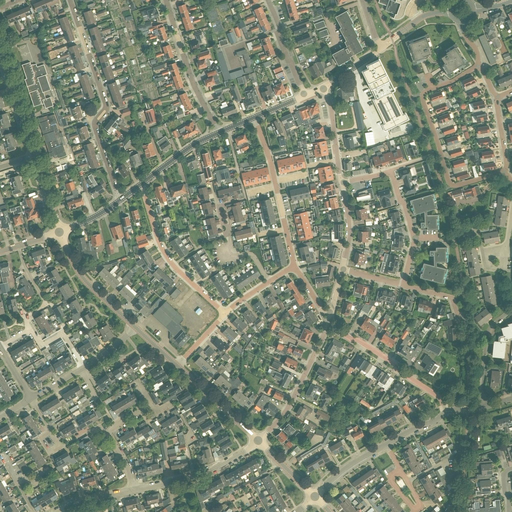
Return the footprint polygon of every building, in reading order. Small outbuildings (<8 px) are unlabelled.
[(43,9),(48,7),(45,0),(44,0),(40,2),(43,9)] [(56,6),(55,7),(51,0),(45,0),(48,7),(51,6),(54,12),(55,12),(55,11),(57,11),(56,10),(58,9),(57,6),(56,6)] [(258,0),(248,0),(247,1),(249,0),(251,3),(244,6),(246,9),(250,7),(250,6),(259,2),(258,0)] [(379,0),(378,3),(387,6),(385,11),(394,14),(392,18),(392,17),(392,18),(393,18),(394,19),(395,19),(396,19),(397,19),(398,19),(399,19),(400,19),(400,18),(401,18),(402,18),(402,17),(403,17),(403,16),(404,15),(404,14),(404,13),(405,12),(405,10),(406,8),(407,6),(408,4),(409,2),(411,0),(410,0),(379,0)] [(42,13),(44,12),(43,9),(40,2),(34,4),(37,12),(41,10),(42,13)] [(181,12),(187,10),(185,4),(179,6),(181,12)] [(24,9),(27,16),(32,13),(29,6),(24,9)] [(254,17),(264,12),(261,7),(254,10),(255,11),(252,12),(253,15),(254,17)] [(158,11),(157,8),(147,11),(147,12),(146,10),(141,12),(143,17),(148,15),(149,15),(150,19),(159,16),(159,15),(160,14),(159,13),(158,12),(158,11)] [(28,18),(27,16),(24,9),(18,11),(21,18),(25,17),(26,20),(29,27),(31,26),(28,18)] [(100,14),(100,12),(96,13),(95,12),(92,13),(91,10),(84,13),(86,19),(93,16),(96,15),(100,14)] [(183,18),(189,16),(187,10),(181,12),(183,18)] [(18,20),(21,18),(18,11),(13,14),(16,21),(17,23),(20,31),(22,30),(19,23),(18,20)] [(338,66),(351,59),(350,57),(363,50),(357,38),(358,37),(352,24),(353,23),(347,11),(335,17),(341,28),(339,29),(346,41),(344,42),(347,46),(332,54),(338,66)] [(259,21),(266,18),(264,12),(254,17),(253,15),(250,16),(251,18),(250,18),(251,20),(250,20),(251,21),(258,18),(259,21)] [(497,14),(502,24),(503,23),(507,30),(511,27),(511,24),(509,20),(507,21),(505,18),(502,12),(497,14)] [(297,13),(290,15),(291,21),(299,19),(297,13)] [(10,23),(16,21),(13,14),(7,16),(10,23)] [(499,25),(502,24),(497,14),(490,17),(493,24),(496,22),(498,25),(499,25)] [(49,18),(47,15),(45,15),(46,16),(44,17),(45,20),(43,21),(43,22),(40,23),(41,25),(48,22),(47,19),(49,18)] [(62,25),(69,22),(67,16),(60,19),(62,25)] [(93,16),(86,19),(88,25),(95,22),(93,16)] [(185,25),(191,23),(189,16),(183,18),(185,25)] [(259,28),(269,24),(266,18),(259,21),(260,24),(257,25),(258,26),(259,28)] [(309,22),(313,21),(312,18),(309,19),(308,19),(295,24),(296,27),(293,28),(295,34),(308,30),(306,24),(310,23),(309,22)] [(138,25),(139,30),(139,31),(149,28),(152,27),(151,21),(145,23),(138,25)] [(243,21),(237,24),(239,30),(246,26),(244,21),(243,21)] [(64,30),(71,28),(69,22),(62,25),(59,26),(58,24),(54,26),(54,27),(55,27),(56,29),(59,28),(62,27),(64,30)] [(491,33),(494,38),(497,37),(494,31),(495,31),(491,22),(490,23),(490,22),(488,23),(488,24),(487,25),(491,33)] [(187,31),(193,29),(191,23),(185,25),(187,31)] [(163,27),(162,24),(154,26),(152,27),(149,28),(150,32),(153,31),(154,33),(152,34),(153,36),(154,38),(157,37),(156,36),(159,35),(165,33),(163,27)] [(271,29),(269,24),(259,28),(259,29),(259,31),(263,30),(264,32),(271,29)] [(491,33),(487,25),(486,25),(485,24),(484,25),(484,26),(483,26),(487,34),(486,35),(489,41),(494,38),(491,33)] [(92,35),(99,33),(102,32),(102,33),(106,32),(105,30),(106,30),(105,28),(101,30),(101,29),(98,30),(97,27),(90,29),(92,35)] [(65,36),(73,34),(71,28),(64,30),(65,36)] [(203,38),(201,31),(194,33),(195,37),(196,37),(197,41),(190,43),(191,46),(191,47),(191,49),(192,49),(193,50),(200,48),(199,44),(202,43),(201,39),(203,38)] [(231,44),(236,42),(233,32),(227,34),(231,44)] [(94,41),(101,38),(99,33),(92,35),(94,41)] [(159,35),(161,41),(167,39),(165,33),(159,35)] [(431,46),(429,37),(430,37),(428,33),(425,35),(425,36),(409,41),(409,40),(405,42),(407,45),(414,64),(425,60),(423,56),(430,54),(428,47),(431,46)] [(73,34),(65,36),(63,37),(63,39),(66,38),(67,42),(75,39),(73,34)] [(311,40),(309,34),(297,38),(299,45),(302,43),(303,46),(313,43),(312,39),(311,40)] [(261,46),(271,43),(268,37),(261,40),(262,43),(259,44),(260,45),(261,46)] [(96,46),(103,44),(101,38),(94,41),(96,46)] [(257,48),(256,46),(253,47),(251,47),(251,45),(252,45),(251,42),(247,44),(249,51),(253,49),(253,51),(257,49),(256,48),(257,48)] [(265,51),(273,48),(271,43),(261,46),(263,45),(265,51)] [(103,44),(96,46),(98,52),(105,50),(103,44)] [(448,76),(468,64),(455,44),(446,50),(448,54),(441,58),(445,64),(442,66),(448,76)] [(68,54),(79,51),(77,45),(69,48),(71,51),(68,52),(68,53),(64,54),(64,56),(65,56),(66,57),(69,56),(68,54)] [(165,53),(171,51),(169,45),(163,47),(165,53)] [(273,48),(265,51),(268,57),(265,58),(264,55),(260,57),(261,60),(265,58),(266,60),(269,59),(269,56),(275,54),(273,48)] [(199,69),(207,67),(207,66),(211,65),(209,59),(211,58),(209,50),(197,54),(199,61),(197,62),(198,66),(197,66),(198,68),(199,69)] [(73,59),(81,57),(79,51),(68,54),(69,56),(69,57),(72,56),(73,59)] [(171,51),(165,53),(167,59),(173,57),(171,51)] [(505,62),(511,59),(509,52),(502,55),(505,62)] [(107,54),(99,57),(101,63),(111,59),(111,57),(108,58),(107,54)] [(112,61),(116,60),(116,58),(115,58),(114,56),(111,57),(111,59),(101,63),(103,68),(111,66),(109,62),(112,61)] [(75,65),(83,62),(81,57),(73,59),(75,63),(72,64),(73,66),(75,65)] [(314,64),(321,75),(336,67),(332,58),(327,61),(325,58),(314,64)] [(370,67),(363,71),(364,75),(366,74),(367,76),(365,77),(367,81),(368,80),(370,82),(368,83),(370,87),(371,86),(373,88),(371,89),(373,93),(374,93),(375,96),(376,98),(373,100),(375,104),(376,103),(377,107),(379,111),(381,114),(380,114),(382,118),(383,118),(385,121),(384,122),(385,124),(382,125),(385,131),(408,119),(406,114),(403,115),(402,113),(401,113),(399,110),(400,110),(398,105),(397,106),(396,103),(397,102),(395,98),(394,98),(392,95),(393,95),(392,92),(395,91),(393,87),(392,88),(390,84),(391,84),(389,80),(388,81),(387,78),(388,78),(386,74),(385,75),(384,72),(385,72),(384,68),(382,69),(381,66),(382,66),(379,59),(369,64),(370,67)] [(31,66),(30,62),(22,65),(27,79),(25,79),(27,86),(28,86),(30,92),(29,93),(34,107),(44,103),(46,108),(53,106),(50,97),(46,99),(44,92),(51,90),(46,75),(47,75),(44,65),(37,67),(36,64),(31,66)] [(83,62),(75,65),(77,71),(85,68),(83,62)] [(169,65),(171,71),(177,69),(175,63),(169,65)] [(314,79),(321,75),(314,64),(311,65),(312,66),(310,67),(311,70),(310,71),(314,79)] [(113,72),(112,71),(111,66),(103,68),(105,74),(113,72)] [(252,66),(247,67),(244,69),(245,74),(253,72),(251,67),(252,66)] [(275,68),(274,66),(272,66),(273,69),(277,79),(285,75),(281,66),(275,68)] [(179,75),(177,69),(171,71),(173,77),(179,75)] [(206,87),(215,84),(214,80),(218,79),(215,70),(207,73),(208,77),(210,76),(210,78),(204,80),(205,83),(205,84),(205,86),(206,86),(206,87)] [(113,72),(105,74),(107,80),(115,77),(113,74),(116,73),(116,72),(115,71),(112,71),(113,72)] [(232,72),(229,73),(225,81),(234,79),(232,72)] [(81,82),(89,80),(87,74),(79,76),(80,79),(77,80),(78,81),(70,84),(71,86),(79,83),(81,82)] [(175,83),(181,81),(179,75),(173,77),(174,80),(169,81),(170,83),(172,83),(172,84),(175,83)] [(244,84),(247,83),(246,80),(250,79),(248,75),(242,77),(244,84)] [(506,86),(511,83),(508,76),(503,78),(506,86)] [(63,108),(66,107),(55,77),(52,78),(63,108)] [(465,90),(478,84),(477,81),(475,82),(473,77),(463,81),(465,86),(464,87),(465,90)] [(500,88),(506,86),(503,78),(497,81),(500,88)] [(83,88),(91,85),(89,80),(81,82),(83,88)] [(181,81),(175,83),(177,89),(183,87),(181,81)] [(111,90),(118,88),(116,82),(109,85),(111,90)] [(283,87),(282,83),(276,85),(277,86),(273,87),(276,96),(280,94),(280,95),(286,93),(290,91),(287,85),(283,87)] [(478,84),(465,90),(466,93),(468,93),(470,98),(480,94),(478,88),(480,88),(478,84)] [(82,95),(93,91),(91,85),(83,88),(85,91),(82,92),(82,93),(82,95)] [(236,103),(240,102),(242,101),(235,85),(230,87),(236,103)] [(346,88),(344,85),(336,90),(337,91),(338,102),(349,101),(349,97),(355,96),(354,87),(346,88)] [(266,101),(272,98),(270,92),(272,91),(270,86),(264,88),(265,91),(262,93),(266,101)] [(113,96),(120,94),(118,88),(111,90),(113,96)] [(254,99),(258,98),(255,89),(252,90),(251,89),(248,90),(248,91),(245,92),(247,97),(249,96),(253,95),(254,99)] [(93,91),(82,95),(82,93),(78,94),(79,96),(78,96),(79,98),(83,96),(83,97),(86,96),(87,99),(95,97),(93,91)] [(225,99),(222,92),(213,95),(215,100),(220,98),(221,101),(225,99)] [(432,105),(446,100),(445,96),(443,97),(441,92),(431,95),(433,101),(431,101),(432,105)] [(182,101),(188,99),(186,93),(180,95),(182,101)] [(115,102),(125,98),(124,96),(121,97),(120,94),(113,96),(115,102)] [(258,98),(254,99),(253,95),(249,96),(254,107),(261,105),(258,98)] [(247,110),(254,107),(249,96),(247,97),(247,99),(243,100),(247,110)] [(125,98),(115,102),(117,108),(119,107),(120,110),(127,107),(126,104),(124,105),(123,101),(126,100),(125,98)] [(177,105),(176,102),(173,103),(175,108),(183,104),(184,107),(185,111),(192,108),(188,99),(182,101),(179,102),(180,103),(177,105)] [(446,100),(432,105),(433,108),(435,107),(437,113),(447,109),(445,104),(447,103),(446,100)] [(320,118),(318,112),(319,112),(318,108),(319,108),(317,103),(316,103),(316,102),(315,101),(302,107),(303,108),(296,111),(295,112),(295,114),(298,119),(300,125),(300,126),(302,125),(305,125),(316,123),(316,120),(320,118)] [(359,130),(365,129),(363,121),(359,101),(353,103),(359,130)] [(473,113),(487,110),(486,106),(485,107),(484,101),(473,103),(474,109),(472,109),(473,113)] [(228,108),(231,114),(232,114),(237,113),(237,111),(235,105),(233,102),(230,103),(231,107),(228,108)] [(231,114),(228,108),(227,104),(220,107),(222,111),(224,117),(231,114)] [(79,106),(74,107),(74,106),(68,108),(70,113),(71,115),(81,112),(79,106)] [(125,116),(131,114),(129,108),(123,110),(125,116)] [(149,125),(157,122),(153,109),(145,111),(149,125)] [(61,120),(60,116),(58,110),(55,111),(60,127),(63,126),(63,127),(64,127),(61,120)] [(178,119),(185,116),(183,110),(178,112),(179,114),(178,115),(179,116),(177,116),(178,119)] [(487,110),(473,113),(474,116),(475,116),(477,121),(487,119),(486,113),(488,113),(487,110)] [(0,119),(1,122),(9,120),(7,113),(4,114),(3,111),(0,111),(0,119)] [(67,116),(67,118),(71,117),(74,116),(76,120),(83,117),(81,112),(71,115),(70,113),(67,114),(67,116)] [(58,123),(55,114),(49,116),(48,115),(38,119),(39,121),(40,121),(41,123),(40,123),(42,131),(50,157),(54,156),(55,158),(59,157),(66,155),(63,146),(66,145),(63,137),(64,137),(62,132),(59,133),(56,124),(58,123)] [(126,125),(123,123),(124,121),(116,114),(112,119),(118,124),(120,125),(120,126),(121,125),(124,127),(126,125)] [(291,114),(284,117),(289,128),(290,128),(293,127),(293,126),(290,120),(293,119),(292,116),(291,114)] [(440,127),(454,122),(452,118),(451,119),(449,114),(439,117),(440,123),(439,123),(440,127)] [(290,128),(289,128),(284,117),(281,118),(283,124),(284,124),(286,130),(288,135),(291,134),(290,128)] [(114,128),(118,124),(112,119),(108,123),(114,128)] [(0,130),(1,133),(9,130),(8,127),(11,126),(9,120),(1,122),(3,128),(0,128),(0,130)] [(279,124),(277,120),(274,121),(273,121),(272,122),(271,122),(273,126),(272,127),(273,130),(274,130),(277,129),(279,134),(283,132),(281,127),(280,124),(279,124)] [(185,132),(188,137),(188,138),(199,132),(195,125),(193,122),(186,126),(188,130),(186,132),(186,131),(185,132)] [(454,122),(440,127),(441,130),(443,129),(445,135),(455,131),(453,126),(455,125),(454,122)] [(110,133),(114,128),(108,123),(104,128),(107,130),(105,132),(109,135),(110,133)] [(80,134),(88,132),(86,126),(84,126),(83,124),(74,126),(75,130),(78,129),(80,134)] [(313,134),(323,132),(322,126),(315,128),(312,129),(312,126),(311,124),(307,125),(308,131),(309,130),(310,131),(312,131),(312,132),(313,134)] [(186,132),(188,130),(186,126),(184,127),(179,130),(181,134),(184,139),(188,137),(185,132),(186,131),(186,132)] [(477,137),(491,135),(491,131),(489,132),(488,126),(477,128),(478,133),(477,134),(477,137)] [(7,141),(15,139),(13,132),(10,133),(9,130),(1,133),(2,136),(5,135),(7,141)] [(123,140),(125,137),(117,130),(114,133),(117,135),(116,137),(119,139),(120,138),(123,140)] [(78,135),(78,137),(78,138),(80,143),(85,141),(85,139),(90,137),(88,132),(80,134),(78,135)] [(323,132),(313,134),(313,136),(313,137),(311,137),(312,142),(315,141),(314,139),(317,138),(324,137),(323,132)] [(354,144),(352,137),(357,136),(356,132),(344,135),(347,149),(354,147),(359,146),(358,143),(354,144)] [(375,144),(373,132),(365,133),(367,145),(375,144)] [(246,150),(249,149),(247,143),(246,144),(245,142),(247,141),(244,134),(240,136),(246,150)] [(491,135),(477,137),(478,141),(479,140),(480,146),(491,144),(490,139),(492,138),(491,135)] [(242,152),(246,150),(240,136),(235,138),(238,145),(240,144),(241,146),(240,146),(242,152)] [(447,149),(461,145),(460,141),(458,142),(457,136),(446,140),(448,145),(446,145),(447,149)] [(125,150),(130,144),(132,142),(127,137),(123,143),(125,150)] [(168,149),(171,147),(168,142),(169,141),(166,138),(165,139),(164,137),(157,142),(160,147),(160,148),(162,151),(163,150),(164,151),(165,151),(166,152),(168,150),(168,149)] [(15,139),(7,141),(9,147),(6,148),(7,152),(15,149),(14,146),(17,145),(15,139)] [(312,143),(314,150),(327,148),(326,141),(314,143),(312,143)] [(392,148),(390,141),(386,142),(387,146),(389,147),(389,149),(390,152),(386,153),(389,164),(396,161),(392,148)] [(83,152),(93,149),(91,143),(84,145),(85,149),(82,150),(83,151),(83,152)] [(411,147),(410,143),(404,145),(405,149),(407,148),(407,149),(409,148),(412,156),(418,154),(415,146),(411,147)] [(147,157),(155,155),(151,144),(143,146),(147,157)] [(392,148),(396,161),(403,159),(401,153),(404,152),(402,145),(399,146),(400,149),(395,150),(394,147),(392,148)] [(461,145),(447,149),(448,152),(450,152),(452,157),(462,154),(460,148),(462,148),(461,145)] [(328,154),(327,148),(314,150),(315,157),(328,154)] [(88,157),(95,155),(93,149),(83,152),(83,151),(78,152),(79,154),(80,153),(80,155),(84,154),(87,153),(88,157)] [(223,164),(222,159),(222,158),(220,149),(212,151),(215,160),(217,166),(223,164)] [(127,153),(128,156),(128,158),(130,157),(134,167),(143,164),(138,153),(134,155),(132,151),(127,153)] [(389,164),(386,153),(381,155),(380,151),(378,152),(383,166),(389,164)] [(481,162),(496,160),(495,156),(493,156),(492,151),(482,153),(482,158),(481,159),(481,162)] [(208,153),(207,152),(205,153),(204,154),(202,155),(203,161),(201,161),(203,167),(205,179),(209,178),(206,166),(211,165),(208,153)] [(376,168),(383,166),(378,152),(376,153),(377,156),(372,158),(373,158),(370,159),(372,165),(375,164),(376,168)] [(295,156),(298,169),(305,168),(302,154),(295,156)] [(87,164),(97,160),(95,155),(88,157),(89,160),(86,161),(86,162),(82,163),(83,165),(84,165),(84,167),(87,165),(87,164)] [(295,156),(289,158),(292,171),(298,169),(295,156)] [(199,167),(196,162),(197,161),(195,157),(186,162),(188,166),(188,165),(191,170),(199,167)] [(286,172),(292,171),(289,158),(283,159),(286,172)] [(124,178),(130,173),(126,167),(129,164),(124,159),(121,161),(122,164),(120,166),(116,169),(120,175),(121,174),(124,178)] [(279,174),(286,172),(283,159),(276,161),(279,174)] [(454,172),(468,168),(467,164),(465,165),(463,159),(453,162),(454,168),(453,168),(454,172)] [(97,160),(87,164),(87,165),(88,166),(91,165),(92,168),(99,166),(97,160)] [(496,160),(481,162),(482,165),(484,165),(485,171),(495,169),(494,163),(496,163),(496,160)] [(317,168),(319,175),(332,173),(331,166),(319,168),(317,168)] [(469,167),(468,168),(454,172),(455,175),(456,174),(458,180),(468,177),(469,177),(470,177),(468,172),(470,172),(469,167)] [(215,172),(216,178),(217,181),(220,180),(221,180),(230,178),(229,174),(228,168),(219,171),(215,172)] [(268,169),(261,170),(264,183),(271,182),(268,169)] [(411,181),(410,176),(411,176),(409,169),(400,171),(402,179),(404,178),(405,182),(411,181)] [(261,170),(255,172),(258,185),(264,183),(261,170)] [(62,180),(67,178),(64,171),(59,173),(60,174),(55,175),(57,181),(62,179),(62,180)] [(255,172),(248,173),(251,186),(258,185),(255,172)] [(13,184),(22,181),(20,175),(16,177),(15,173),(7,175),(8,179),(12,178),(13,184)] [(199,185),(206,183),(204,173),(197,175),(199,185)] [(248,173),(241,175),(244,188),(251,186),(248,173)] [(332,173),(319,175),(320,182),(333,180),(332,173)] [(85,192),(88,191),(85,181),(83,177),(80,177),(82,182),(81,182),(85,192)] [(95,184),(95,183),(93,179),(92,179),(90,180),(91,181),(99,194),(105,191),(103,188),(106,186),(103,180),(99,182),(101,185),(99,186),(97,183),(95,184)] [(22,181),(13,184),(15,190),(12,191),(13,195),(14,195),(15,198),(23,195),(22,192),(20,189),(24,188),(22,181)] [(94,198),(99,194),(91,181),(88,182),(93,190),(90,192),(94,198)] [(411,181),(405,182),(407,187),(404,187),(406,195),(416,192),(414,184),(412,185),(411,181)] [(179,194),(180,196),(184,195),(184,197),(188,196),(187,192),(186,192),(184,184),(177,186),(179,194)] [(198,189),(199,194),(208,192),(207,190),(207,187),(206,184),(201,185),(202,188),(198,189)] [(321,187),(322,192),(335,189),(334,184),(327,185),(324,186),(321,187)] [(214,186),(216,194),(218,193),(220,199),(223,199),(225,198),(223,189),(219,190),(217,185),(214,186)] [(239,185),(233,187),(236,195),(236,196),(236,197),(236,199),(239,198),(238,196),(238,195),(241,194),(241,193),(243,193),(241,185),(239,185)] [(162,190),(161,186),(155,188),(155,191),(157,198),(159,197),(161,203),(167,201),(165,196),(163,190),(162,190)] [(180,196),(179,194),(177,186),(171,188),(173,195),(166,197),(169,206),(174,205),(173,201),(176,200),(176,197),(180,196)] [(480,191),(478,186),(479,186),(474,187),(474,188),(464,190),(464,189),(451,192),(448,193),(450,200),(453,199),(463,196),(463,195),(465,195),(466,198),(475,195),(475,192),(480,191)] [(308,187),(302,188),(304,198),(310,197),(308,187)] [(368,200),(374,199),(372,188),(359,192),(359,193),(358,193),(358,194),(358,195),(358,197),(357,197),(358,202),(368,200)] [(72,190),(74,196),(77,207),(85,204),(82,196),(78,198),(77,196),(78,195),(76,189),(72,190)] [(391,205),(389,198),(391,197),(389,189),(379,192),(381,200),(383,207),(391,205)] [(296,190),(290,191),(292,201),(298,200),(296,190)] [(208,192),(199,194),(201,200),(205,198),(205,201),(209,200),(208,198),(209,197),(209,194),(208,192)] [(435,204),(433,198),(435,198),(433,194),(410,200),(411,205),(412,204),(414,210),(413,210),(414,215),(424,212),(425,222),(421,222),(421,227),(427,227),(427,230),(438,229),(438,215),(427,215),(427,211),(437,208),(436,204),(435,204)] [(70,209),(77,207),(74,196),(70,197),(71,200),(67,201),(70,209)] [(508,205),(508,202),(508,198),(498,196),(497,203),(508,205)] [(27,205),(32,219),(40,216),(38,210),(34,211),(33,209),(36,208),(32,197),(25,199),(27,205),(28,205),(27,205)] [(325,205),(338,202),(337,197),(329,198),(330,201),(328,201),(324,202),(324,205),(323,205),(325,205)] [(270,199),(261,201),(262,208),(272,206),(270,199)] [(205,201),(202,202),(202,204),(203,209),(212,207),(211,205),(210,202),(209,202),(209,200),(205,201)] [(234,206),(231,207),(232,209),(233,212),(241,210),(240,205),(241,205),(240,202),(233,204),(234,206)] [(508,207),(508,205),(497,203),(496,210),(506,212),(507,207),(508,207)] [(24,206),(25,211),(26,214),(28,220),(32,219),(27,205),(28,205),(27,205),(24,206)] [(357,215),(367,213),(366,211),(370,210),(369,205),(358,206),(358,210),(356,210),(356,211),(356,212),(356,214),(357,215)] [(22,212),(20,206),(16,207),(15,207),(10,209),(11,212),(13,211),(15,217),(13,217),(16,226),(23,224),(20,215),(18,215),(18,214),(22,212)] [(203,210),(201,211),(202,214),(203,215),(204,215),(205,215),(205,217),(213,215),(212,213),(213,213),(212,210),(212,207),(203,209),(203,210)] [(333,216),(340,214),(339,209),(330,211),(330,212),(330,214),(326,215),(327,217),(333,216)] [(391,219),(400,216),(398,211),(396,212),(395,209),(389,210),(391,219)] [(2,222),(4,228),(4,229),(10,228),(10,226),(12,225),(11,222),(7,210),(5,211),(3,212),(5,217),(1,218),(2,222)] [(137,210),(136,210),(135,210),(135,211),(131,212),(133,220),(134,219),(135,223),(140,222),(139,218),(140,218),(137,210)] [(506,216),(506,212),(496,210),(495,217),(506,219),(506,216)] [(306,212),(294,215),(296,222),(308,219),(306,212)] [(367,213),(357,215),(357,216),(357,219),(358,219),(358,220),(365,219),(366,222),(371,221),(371,218),(370,218),(369,213),(367,214),(367,213)] [(213,215),(205,217),(206,219),(205,219),(206,220),(207,225),(215,223),(215,220),(214,217),(213,217),(213,215)] [(242,215),(234,217),(235,220),(236,225),(245,223),(244,220),(244,221),(242,215)] [(129,217),(128,217),(127,216),(125,217),(122,218),(124,227),(127,239),(130,239),(128,229),(131,229),(131,225),(129,217)] [(274,216),(265,218),(266,224),(275,222),(274,216)] [(400,216),(391,219),(387,220),(389,226),(393,225),(394,228),(401,226),(400,223),(402,222),(400,216)] [(506,221),(506,219),(495,217),(494,224),(504,226),(505,221),(506,221)] [(308,219),(296,222),(297,228),(309,225),(308,219)] [(248,228),(245,229),(247,237),(252,236),(252,235),(251,232),(256,231),(254,225),(254,223),(253,221),(249,222),(249,224),(247,224),(248,228)] [(118,240),(121,239),(121,238),(123,237),(119,225),(111,228),(115,240),(118,239),(118,240)] [(309,225),(297,228),(299,234),(311,232),(309,225)] [(241,226),(239,227),(239,229),(240,230),(242,239),(247,237),(245,229),(242,230),(241,226)] [(358,236),(368,237),(368,232),(372,232),(372,229),(369,229),(369,227),(366,227),(366,231),(359,231),(358,233),(358,235),(358,236)] [(394,241),(404,241),(404,235),(399,235),(399,232),(403,233),(403,232),(401,227),(394,229),(394,235),(395,235),(394,241)] [(209,235),(208,235),(209,239),(215,237),(214,234),(218,233),(217,231),(217,228),(208,230),(209,235)] [(312,239),(311,232),(299,234),(300,241),(312,239)] [(492,243),(495,243),(494,242),(499,241),(497,232),(490,233),(492,243)] [(490,243),(492,243),(490,233),(483,234),(485,244),(490,243)] [(90,247),(93,246),(102,244),(100,234),(91,236),(92,241),(89,241),(89,243),(90,247)] [(174,248),(188,238),(188,237),(185,239),(181,241),(179,238),(183,236),(182,234),(178,236),(178,237),(170,242),(174,248)] [(280,236),(271,238),(272,244),(281,242),(280,236)] [(368,240),(368,237),(358,236),(358,237),(358,238),(358,240),(358,242),(365,242),(365,245),(371,245),(371,240),(368,240)] [(86,243),(84,237),(77,239),(79,251),(81,250),(82,256),(92,254),(91,251),(89,243),(86,243)] [(177,253),(192,243),(191,242),(185,246),(183,243),(186,241),(187,242),(190,240),(188,238),(174,248),(177,253)] [(403,247),(404,241),(394,241),(394,244),(391,244),(391,250),(401,251),(402,247),(403,247)] [(303,243),(304,247),(299,248),(301,254),(309,252),(308,248),(311,248),(310,242),(303,243)] [(336,258),(338,248),(334,247),(334,243),(329,242),(327,247),(329,248),(328,251),(325,251),(324,255),(328,256),(336,258)] [(108,255),(114,253),(113,246),(112,243),(106,245),(108,255)] [(192,243),(177,253),(180,258),(189,252),(186,248),(190,246),(190,247),(193,245),(192,243)] [(467,255),(477,253),(477,251),(476,251),(475,246),(466,248),(467,255)] [(447,262),(447,247),(436,247),(436,250),(430,250),(430,255),(434,255),(434,266),(424,263),(423,267),(424,268),(422,273),(421,273),(420,277),(444,283),(445,279),(444,279),(445,273),(446,273),(447,269),(437,266),(437,262),(447,262)] [(43,266),(45,265),(47,264),(45,258),(50,256),(48,251),(45,252),(44,249),(38,251),(42,263),(43,266)] [(197,253),(189,259),(192,264),(200,259),(200,258),(198,254),(202,252),(201,250),(197,252),(197,253)] [(43,266),(42,263),(38,251),(32,253),(28,254),(30,259),(33,258),(35,262),(39,260),(41,267),(43,266)] [(136,262),(138,264),(151,256),(147,251),(143,253),(141,251),(135,254),(138,257),(140,256),(142,258),(139,261),(136,262)] [(309,252),(301,254),(302,260),(306,259),(307,263),(315,261),(314,258),(312,251),(309,252)] [(369,256),(370,253),(364,251),(363,254),(356,252),(355,258),(360,259),(367,261),(368,256),(369,256)] [(468,262),(478,260),(477,255),(478,255),(477,253),(467,255),(468,262)] [(200,259),(192,264),(196,269),(204,264),(203,263),(201,259),(205,257),(207,255),(206,254),(204,255),(200,258),(200,259)] [(398,266),(400,260),(399,260),(399,257),(390,255),(389,254),(386,263),(385,262),(385,263),(398,266)] [(151,256),(138,264),(139,266),(145,263),(147,266),(143,268),(145,271),(152,267),(150,264),(154,261),(151,256)] [(285,258),(276,260),(277,266),(286,264),(285,258)] [(367,261),(360,259),(355,258),(354,263),(360,264),(360,267),(366,269),(367,264),(364,263),(365,260),(367,261)] [(204,264),(196,269),(199,274),(207,269),(206,268),(204,265),(208,262),(210,261),(209,259),(207,260),(203,263),(204,264)] [(469,269),(480,267),(479,264),(479,265),(478,260),(468,262),(469,269)] [(116,265),(119,262),(118,261),(110,264),(102,266),(102,270),(99,274),(100,274),(99,275),(103,279),(104,278),(109,273),(107,270),(109,268),(111,268),(112,267),(112,266),(115,265),(116,265)] [(6,283),(5,277),(10,276),(8,271),(10,270),(8,263),(0,264),(0,265),(1,272),(3,283),(0,284),(1,291),(0,291),(0,294),(2,294),(10,293),(8,282),(6,283)] [(397,272),(398,266),(385,263),(383,272),(387,274),(388,273),(395,275),(396,271),(397,272)] [(43,273),(52,268),(51,265),(47,267),(41,271),(43,273)] [(109,283),(114,277),(112,275),(118,269),(118,267),(116,265),(109,273),(104,278),(109,283)] [(207,269),(199,274),(202,279),(210,274),(208,270),(211,267),(210,265),(208,267),(206,268),(207,269)] [(247,267),(255,279),(260,275),(255,267),(251,270),(249,266),(247,267)] [(331,279),(332,273),(333,267),(330,266),(329,272),(328,275),(322,275),(323,286),(330,285),(329,279),(331,279)] [(250,282),(255,279),(247,267),(249,271),(246,273),(244,269),(242,270),(244,274),(250,282)] [(480,267),(469,269),(471,276),(481,274),(480,269),(480,267)] [(50,279),(59,274),(56,269),(54,270),(52,268),(43,273),(44,276),(47,274),(49,277),(47,278),(48,280),(51,279),(50,279)] [(153,283),(163,272),(158,268),(156,271),(154,269),(148,274),(151,277),(153,275),(155,277),(151,282),(153,283)] [(219,273),(210,279),(214,284),(222,278),(220,274),(223,272),(222,270),(218,272),(219,273)] [(122,285),(132,273),(130,271),(119,282),(117,279),(120,276),(118,274),(114,277),(109,283),(115,288),(119,283),(122,285)] [(238,271),(236,273),(239,277),(245,286),(250,282),(244,274),(241,276),(238,271)] [(162,283),(168,277),(163,272),(153,283),(153,284),(155,282),(157,279),(162,283)] [(124,297),(129,291),(132,289),(127,284),(135,276),(132,273),(122,285),(124,287),(119,292),(124,297)] [(54,288),(60,284),(58,282),(62,280),(59,274),(50,279),(51,279),(52,282),(51,283),(53,285),(50,287),(51,289),(54,288)] [(316,287),(323,286),(322,275),(315,276),(314,274),(311,275),(314,281),(316,280),(316,287)] [(222,278),(214,284),(217,289),(226,283),(225,283),(223,279),(227,277),(225,275),(222,278)] [(232,277),(231,277),(234,281),(240,289),(245,286),(239,277),(236,280),(233,276),(232,277)] [(483,285),(493,283),(492,280),(491,276),(481,278),(483,285)] [(20,281),(18,277),(16,278),(17,282),(19,281),(23,287),(21,288),(18,290),(21,294),(24,293),(27,298),(35,294),(25,278),(20,281)] [(168,277),(162,283),(160,285),(162,287),(164,285),(166,287),(164,289),(167,292),(168,293),(173,288),(171,287),(175,283),(172,281),(168,277)] [(221,294),(229,288),(228,288),(226,285),(230,282),(232,281),(231,280),(226,283),(217,289),(221,294)] [(284,290),(282,292),(283,293),(285,292),(295,286),(292,281),(286,284),(289,288),(284,291),(284,290)] [(60,284),(54,288),(56,290),(59,288),(61,292),(59,293),(60,295),(62,294),(70,289),(67,283),(61,287),(60,284)] [(367,287),(363,287),(364,285),(358,283),(357,287),(355,287),(352,296),(361,298),(362,294),(364,295),(363,301),(367,302),(369,293),(366,293),(367,287)] [(484,291),(493,290),(493,285),(493,283),(483,285),(484,291)] [(229,288),(221,294),(224,299),(232,293),(230,290),(233,287),(232,285),(228,288),(229,288)] [(293,295),(298,292),(295,286),(285,292),(286,295),(291,292),(293,295)] [(174,299),(181,292),(177,288),(170,295),(174,299)] [(63,303),(72,299),(70,296),(73,294),(70,289),(62,294),(64,297),(63,298),(64,300),(62,301),(63,303)] [(132,289),(129,291),(124,297),(129,302),(135,296),(137,298),(143,292),(140,289),(137,293),(132,289)] [(386,301),(388,291),(382,290),(380,297),(377,296),(375,302),(381,303),(382,300),(386,301)] [(485,298),(495,296),(495,294),(494,294),(493,290),(484,291),(485,298)] [(392,300),(394,293),(388,291),(386,301),(388,302),(388,305),(394,306),(395,301),(392,300)] [(139,300),(134,306),(139,311),(145,305),(140,301),(146,294),(143,292),(137,298),(139,300)] [(298,292),(293,295),(295,298),(291,301),(292,303),(302,297),(298,292)] [(276,300),(271,293),(266,297),(264,298),(268,304),(270,303),(272,305),(276,302),(278,305),(281,309),(284,307),(281,303),(282,303),(279,298),(276,300)] [(410,310),(412,303),(413,301),(409,300),(410,297),(404,295),(401,304),(404,305),(404,308),(410,310)] [(495,296),(485,298),(486,305),(496,303),(495,298),(495,296)] [(71,310),(80,305),(75,297),(72,299),(63,303),(65,306),(68,304),(70,307),(68,309),(69,311),(71,310)] [(299,311),(308,306),(305,302),(302,297),(292,303),(294,306),(295,305),(299,311)] [(17,311),(17,310),(18,310),(15,299),(8,301),(10,312),(13,311),(14,312),(17,311)] [(363,303),(357,302),(346,299),(345,302),(344,302),(341,313),(343,313),(343,315),(346,316),(347,314),(349,315),(352,304),(355,305),(355,308),(358,311),(362,306),(363,303)] [(430,313),(433,304),(429,303),(429,302),(420,299),(418,307),(425,308),(424,311),(430,313)] [(187,333),(182,328),(182,327),(179,324),(184,318),(166,301),(164,303),(162,302),(158,306),(152,312),(154,314),(152,315),(170,332),(170,340),(171,341),(179,349),(182,346),(190,337),(189,337),(186,334),(187,333)] [(265,311),(267,314),(270,311),(269,308),(266,310),(261,303),(260,304),(259,301),(253,306),(257,311),(258,309),(261,313),(265,311)] [(145,305),(139,311),(145,316),(150,310),(152,312),(158,306),(155,303),(151,308),(150,306),(150,305),(147,302),(145,305)] [(361,310),(368,314),(373,306),(365,304),(361,310)] [(443,315),(446,306),(439,304),(438,307),(434,307),(431,317),(431,320),(434,321),(435,319),(437,319),(439,314),(443,315)] [(73,320),(81,314),(80,312),(83,310),(80,305),(71,310),(73,313),(72,314),(73,316),(71,317),(73,320)] [(295,314),(291,316),(292,318),(293,318),(297,320),(297,319),(305,315),(308,321),(304,324),(308,326),(309,326),(317,321),(310,311),(308,306),(299,311),(299,312),(295,314)] [(486,321),(488,320),(488,319),(492,317),(486,309),(480,313),(486,321)] [(46,320),(46,319),(43,314),(46,313),(44,310),(37,314),(39,317),(36,319),(39,324),(46,320)] [(252,315),(248,310),(242,314),(250,323),(256,318),(253,314),(252,315)] [(269,322),(272,320),(275,318),(272,313),(270,311),(267,314),(268,315),(266,317),(269,322)] [(83,324),(93,318),(90,313),(86,315),(84,313),(81,314),(73,320),(74,322),(79,319),(82,324),(83,324)] [(484,322),(486,321),(480,313),(474,317),(480,325),(484,322)] [(364,321),(360,327),(366,331),(371,324),(368,323),(371,319),(367,317),(365,316),(362,320),(364,321)] [(97,324),(93,318),(83,324),(83,325),(85,329),(87,329),(89,328),(97,324)] [(242,323),(237,318),(232,324),(239,330),(236,332),(239,334),(246,342),(250,338),(245,333),(244,334),(242,331),(246,327),(248,325),(244,321),(242,323)] [(260,318),(255,322),(258,327),(263,323),(260,318)] [(379,324),(383,327),(388,321),(386,320),(385,319),(383,318),(379,324)] [(42,329),(49,325),(52,324),(50,321),(49,322),(47,319),(46,319),(46,320),(39,324),(42,329)] [(271,329),(284,335),(285,334),(279,332),(280,329),(276,326),(278,322),(272,320),(268,328),(271,329)] [(452,328),(452,324),(451,320),(443,322),(445,326),(447,326),(447,328),(448,328),(449,340),(457,340),(456,334),(457,334),(457,328),(452,328)] [(371,324),(366,331),(372,335),(376,328),(379,324),(375,322),(373,321),(371,324)] [(388,321),(383,327),(383,328),(386,330),(391,323),(388,321)] [(429,330),(432,323),(428,321),(424,327),(429,330)] [(436,327),(438,325),(439,323),(435,322),(434,323),(433,325),(432,325),(430,328),(434,330),(436,327)] [(504,357),(505,341),(508,340),(508,338),(511,336),(511,322),(508,324),(508,326),(501,328),(503,335),(499,336),(498,341),(494,341),(492,356),(504,357)] [(102,335),(110,330),(106,323),(101,325),(103,327),(99,329),(102,335)] [(49,325),(42,329),(45,335),(49,333),(50,335),(57,331),(55,329),(52,330),(49,325)] [(223,332),(223,333),(231,341),(232,343),(233,342),(235,339),(236,340),(239,338),(237,336),(239,334),(236,332),(236,333),(235,331),(233,333),(228,327),(225,330),(225,329),(223,331),(223,332)] [(303,331),(298,328),(295,327),(294,330),(297,331),(310,338),(313,332),(305,328),(303,331)] [(405,330),(400,338),(403,340),(405,337),(409,332),(408,332),(410,329),(408,327),(405,330)] [(282,339),(284,335),(271,329),(270,331),(278,335),(277,336),(282,339)] [(106,342),(110,339),(109,338),(113,335),(110,330),(102,335),(104,338),(102,340),(103,342),(106,340),(106,342)] [(310,338),(297,331),(294,330),(293,330),(292,334),(295,335),(296,334),(301,337),(300,339),(308,343),(310,338)] [(89,332),(87,332),(91,339),(95,345),(96,347),(99,345),(94,338),(94,337),(90,331),(89,332)] [(384,334),(380,340),(386,344),(390,338),(392,335),(386,331),(384,334)] [(390,338),(386,344),(385,345),(388,347),(389,346),(391,347),(395,341),(397,338),(394,336),(392,339),(390,338)] [(405,356),(412,346),(410,348),(406,346),(409,342),(408,342),(409,340),(405,337),(403,340),(402,342),(399,347),(402,349),(399,353),(405,356)] [(213,343),(219,350),(220,351),(221,350),(223,348),(226,350),(230,347),(226,343),(225,345),(218,338),(215,341),(214,340),(213,342),(213,343)] [(92,346),(95,345),(91,339),(89,340),(90,342),(84,345),(89,353),(95,350),(92,346)] [(246,350),(253,340),(251,339),(244,349),(246,350)] [(339,353),(342,348),(344,345),(334,339),(330,345),(336,349),(335,350),(339,353)] [(33,340),(27,343),(31,350),(32,350),(37,347),(33,340)] [(27,343),(22,346),(26,353),(29,351),(31,354),(33,352),(32,350),(31,350),(27,343)] [(280,350),(287,353),(287,351),(293,353),(300,357),(303,351),(296,347),(296,346),(290,343),(289,347),(285,345),(283,349),(279,347),(278,348),(278,349),(280,350)] [(239,353),(239,352),(242,349),(237,344),(236,345),(234,347),(233,348),(239,353)] [(84,356),(89,353),(84,345),(79,348),(84,356)] [(335,350),(336,349),(330,345),(325,355),(327,356),(325,359),(332,363),(334,358),(334,357),(332,356),(335,350)] [(412,346),(405,356),(410,360),(413,356),(416,358),(423,349),(418,345),(415,348),(412,346)] [(21,356),(26,353),(22,346),(16,349),(21,356)] [(45,358),(51,355),(47,348),(41,351),(45,358)] [(15,360),(21,356),(16,349),(11,352),(15,360)] [(209,358),(213,354),(207,349),(204,352),(206,353),(205,355),(209,358)] [(64,358),(68,365),(74,362),(71,358),(73,357),(69,351),(66,353),(67,355),(63,357),(64,358)] [(225,353),(225,354),(222,357),(227,361),(230,363),(233,360),(230,358),(231,358),(225,353)] [(291,355),(287,353),(285,356),(287,357),(284,365),(294,370),(295,369),(296,370),(297,366),(296,366),(298,362),(295,361),(295,359),(293,358),(292,360),(289,358),(291,355)] [(138,355),(133,359),(140,368),(145,364),(147,366),(149,364),(143,356),(140,358),(138,355)] [(358,355),(355,360),(351,366),(355,369),(356,367),(358,368),(358,367),(361,369),(367,361),(365,360),(366,359),(363,357),(362,358),(358,355)] [(426,355),(422,361),(427,364),(424,369),(433,375),(439,366),(430,361),(431,359),(426,355)] [(62,356),(57,359),(59,361),(63,369),(68,365),(64,358),(62,356)] [(347,365),(350,360),(345,356),(342,362),(347,365)] [(206,361),(201,357),(200,357),(195,362),(201,367),(206,361)] [(56,363),(53,365),(57,372),(63,369),(59,361),(57,359),(55,361),(56,363)] [(131,365),(128,367),(132,372),(135,370),(134,370),(134,369),(136,366),(138,369),(140,368),(140,367),(133,359),(128,362),(131,365)] [(211,366),(213,364),(214,363),(211,361),(210,361),(208,359),(206,361),(201,367),(206,372),(211,366)] [(369,378),(373,371),(370,369),(372,365),(367,361),(361,369),(364,371),(364,372),(366,373),(365,376),(369,378)] [(218,373),(224,367),(222,364),(219,367),(216,364),(215,366),(213,364),(211,366),(206,372),(208,374),(207,375),(210,377),(211,376),(216,371),(218,373)] [(132,372),(128,367),(126,369),(122,365),(121,366),(120,365),(117,367),(117,368),(122,375),(123,374),(125,372),(128,375),(129,374),(133,380),(136,378),(132,372)] [(338,374),(340,369),(332,365),(330,370),(338,374)] [(347,365),(344,370),(350,374),(353,369),(347,365)] [(154,377),(164,372),(161,366),(155,370),(153,368),(145,373),(146,375),(151,372),(154,377)] [(48,378),(53,375),(49,367),(43,371),(48,378)] [(220,375),(215,381),(221,385),(226,380),(228,377),(224,373),(227,369),(224,367),(218,373),(220,375)] [(323,368),(322,369),(319,367),(317,373),(320,374),(319,376),(322,378),(324,375),(327,377),(330,378),(332,373),(323,368)] [(123,374),(122,375),(117,368),(113,372),(114,374),(112,376),(116,382),(119,379),(118,378),(121,376),(123,379),(125,377),(123,374)] [(369,378),(366,384),(367,385),(370,386),(373,381),(372,380),(373,379),(375,381),(376,379),(379,381),(384,373),(379,369),(376,373),(373,371),(369,378)] [(272,370),(270,372),(289,382),(291,379),(292,379),(293,376),(292,376),(285,373),(283,372),(282,374),(272,370)] [(36,375),(33,377),(37,384),(42,381),(38,374),(37,371),(34,373),(36,375)] [(42,381),(48,378),(43,371),(38,374),(42,381)] [(498,386),(500,372),(492,371),(490,385),(498,386)] [(155,388),(163,383),(161,381),(168,377),(164,372),(154,377),(158,383),(154,385),(155,388)] [(287,388),(289,382),(270,372),(270,374),(275,376),(274,378),(281,382),(280,385),(287,388)] [(379,381),(377,384),(380,385),(384,388),(383,390),(386,392),(392,382),(394,379),(390,376),(390,375),(388,373),(387,375),(384,373),(379,381)] [(28,379),(27,380),(32,387),(37,384),(33,377),(31,374),(29,375),(30,378),(28,379)] [(116,382),(112,376),(109,377),(107,374),(102,378),(107,384),(110,382),(112,385),(116,382)] [(109,387),(107,384),(102,378),(97,382),(100,385),(97,387),(102,392),(104,390),(102,388),(105,386),(107,388),(109,387)] [(226,380),(221,385),(226,390),(231,385),(233,387),(239,380),(237,378),(233,381),(231,379),(228,382),(226,380)] [(4,387),(8,385),(5,380),(1,383),(3,385),(0,386),(0,390),(1,392),(0,392),(0,393),(1,392),(5,390),(4,387)] [(233,387),(231,390),(233,392),(231,394),(233,396),(232,396),(235,399),(234,399),(237,402),(237,401),(243,395),(238,390),(237,389),(242,383),(239,380),(233,387)] [(164,393),(168,390),(173,387),(170,381),(164,385),(163,383),(155,388),(154,388),(156,391),(161,388),(164,393)] [(401,396),(406,387),(397,382),(390,393),(394,395),(396,392),(401,396)] [(323,389),(318,387),(311,383),(308,389),(316,393),(320,395),(323,389)] [(173,398),(177,396),(176,396),(175,394),(181,390),(178,384),(173,387),(168,390),(172,396),(162,401),(163,404),(173,398)] [(7,392),(11,390),(8,385),(4,387),(5,390),(1,392),(0,393),(1,394),(2,394),(4,396),(3,397),(4,397),(8,394),(7,392)] [(78,396),(83,393),(79,385),(73,389),(78,396)] [(273,389),(272,389),(272,388),(268,387),(265,392),(269,394),(270,392),(271,393),(274,394),(273,397),(281,400),(282,399),(283,398),(282,397),(283,394),(276,391),(273,389)] [(79,398),(78,396),(73,389),(68,392),(72,399),(75,397),(77,399),(79,398)] [(315,395),(316,393),(308,389),(305,395),(317,401),(319,397),(315,395)] [(4,397),(3,397),(4,399),(5,398),(7,402),(11,399),(10,397),(14,394),(11,390),(7,392),(8,394),(4,397)] [(65,398),(62,400),(66,406),(68,405),(69,405),(67,402),(72,399),(68,392),(63,395),(65,398)] [(177,396),(173,398),(175,400),(179,398),(182,403),(191,397),(188,392),(182,395),(181,393),(177,396)] [(254,392),(248,399),(248,400),(252,403),(256,394),(254,392)] [(329,413),(330,409),(326,407),(328,403),(331,397),(324,393),(321,399),(323,400),(319,408),(324,410),(329,413)] [(132,405),(138,401),(134,394),(128,398),(132,405)] [(278,410),(270,403),(270,402),(269,401),(271,398),(263,394),(256,405),(262,410),(263,409),(273,416),(274,416),(279,410),(278,409),(278,410)] [(237,401),(237,402),(239,404),(240,403),(243,406),(244,404),(248,400),(248,399),(243,395),(237,401)] [(182,413),(190,409),(189,407),(195,403),(191,397),(182,403),(185,408),(181,411),(182,413)] [(422,400),(421,397),(417,399),(417,398),(413,400),(413,401),(409,403),(411,406),(413,406),(414,408),(417,407),(424,403),(425,402),(424,400),(422,400)] [(58,398),(52,401),(57,408),(62,405),(64,408),(66,406),(62,400),(60,401),(58,398)] [(127,408),(132,405),(128,398),(123,401),(127,408)] [(51,411),(57,408),(52,401),(47,404),(51,411)] [(122,411),(127,408),(123,401),(118,404),(122,411)] [(53,414),(51,411),(47,404),(42,408),(46,414),(44,415),(46,419),(53,414)] [(116,414),(122,411),(118,404),(112,407),(116,414)] [(411,411),(406,404),(402,407),(407,413),(411,411)] [(196,416),(205,410),(202,405),(196,408),(195,406),(190,409),(182,413),(185,418),(188,413),(193,410),(196,416)] [(313,410),(304,405),(303,407),(301,406),(296,413),(302,417),(304,414),(307,416),(309,413),(311,414),(313,410)] [(401,412),(399,409),(398,407),(395,408),(396,411),(394,412),(398,419),(403,416),(402,415),(404,414),(402,411),(401,412)] [(89,414),(93,422),(99,418),(95,411),(93,409),(90,411),(92,413),(89,414)] [(171,418),(173,422),(176,421),(178,425),(179,426),(180,425),(180,424),(183,422),(180,418),(181,418),(176,409),(173,411),(171,412),(172,415),(174,417),(171,418)] [(328,421),(331,416),(318,409),(315,413),(318,415),(316,418),(320,420),(322,417),(328,421)] [(192,429),(204,422),(203,419),(209,416),(205,410),(196,416),(199,421),(195,424),(194,423),(190,426),(192,429)] [(394,412),(393,410),(387,413),(392,422),(398,419),(394,412)] [(387,425),(392,422),(387,413),(385,414),(386,416),(383,418),(387,425)] [(88,425),(93,422),(89,414),(84,418),(88,425)] [(173,422),(171,418),(168,414),(166,415),(169,420),(166,421),(169,425),(171,424),(173,428),(174,429),(176,428),(175,427),(178,425),(176,421),(173,422)] [(26,425),(33,420),(30,415),(23,419),(26,425)] [(383,418),(382,416),(380,417),(381,419),(378,421),(382,428),(387,425),(383,418)] [(86,426),(88,425),(84,418),(79,421),(77,418),(74,420),(78,426),(81,425),(83,428),(83,429),(87,427),(86,426)] [(505,433),(508,432),(504,418),(497,420),(498,424),(494,425),(496,430),(500,429),(499,427),(504,426),(505,429),(504,429),(505,433)] [(378,421),(377,419),(374,420),(375,422),(373,424),(377,431),(382,428),(378,421)] [(29,430),(36,426),(33,420),(26,425),(29,430)] [(76,428),(78,426),(74,420),(72,421),(67,425),(68,427),(72,434),(78,431),(76,428)] [(211,428),(215,426),(211,420),(205,424),(204,422),(196,426),(198,429),(202,426),(205,431),(207,430),(211,428)] [(171,424),(169,425),(166,421),(161,424),(164,428),(162,429),(165,433),(168,431),(169,431),(169,432),(171,431),(170,430),(173,428),(171,424)] [(312,427),(316,429),(318,426),(314,424),(314,423),(310,421),(308,425),(312,427)] [(377,431),(373,424),(372,422),(369,423),(370,425),(368,427),(371,434),(377,431)] [(210,439),(218,434),(217,432),(223,428),(220,423),(215,426),(211,428),(214,433),(209,436),(210,439)] [(292,427),(289,424),(284,430),(290,436),(292,434),(296,438),(300,433),(292,426),(292,427)] [(344,437),(350,434),(348,429),(352,428),(350,424),(346,426),(348,429),(342,432),(344,437)] [(16,432),(12,425),(10,427),(8,425),(3,428),(7,435),(13,432),(13,433),(16,432)] [(31,439),(38,436),(36,433),(40,431),(36,426),(29,430),(32,435),(30,437),(31,439)] [(156,432),(155,433),(153,429),(151,430),(148,426),(143,429),(146,433),(148,432),(151,436),(150,436),(152,439),(158,435),(156,432)] [(359,430),(358,429),(359,429),(357,426),(352,428),(354,432),(352,433),(356,440),(364,436),(361,429),(359,430)] [(67,438),(72,434),(68,427),(63,430),(65,434),(66,436),(67,438)] [(141,436),(139,432),(137,433),(134,429),(129,432),(132,436),(134,435),(137,439),(137,440),(139,439),(138,438),(141,436)] [(143,429),(139,432),(141,436),(143,435),(145,437),(145,438),(146,439),(147,440),(148,439),(148,438),(150,436),(151,436),(148,432),(146,433),(143,429)] [(446,440),(445,438),(451,434),(448,430),(445,431),(444,429),(439,432),(443,439),(444,441),(446,440)] [(134,435),(132,436),(129,432),(125,435),(127,439),(129,438),(132,442),(133,443),(134,442),(134,441),(137,439),(134,435)] [(284,434),(282,432),(276,436),(279,439),(282,443),(283,442),(289,449),(293,445),(292,444),(290,442),(289,441),(290,440),(288,438),(287,438),(284,434)] [(440,440),(443,439),(439,432),(434,435),(439,444),(441,443),(440,440)] [(220,444),(229,438),(226,433),(220,436),(218,434),(210,439),(212,441),(216,438),(220,444)] [(129,438),(127,439),(125,435),(120,438),(123,442),(125,440),(127,444),(128,446),(130,445),(129,443),(132,442),(129,438)] [(433,447),(439,444),(434,435),(428,438),(433,447)] [(229,438),(220,444),(223,449),(216,453),(218,456),(228,450),(226,447),(232,444),(229,438)] [(428,450),(433,447),(428,438),(423,441),(427,448),(428,450)] [(87,450),(94,446),(91,440),(88,442),(86,439),(78,444),(82,449),(86,447),(87,450)] [(335,442),(340,451),(345,448),(343,445),(340,440),(339,439),(335,442)] [(29,451),(37,447),(33,441),(26,445),(29,451)] [(335,454),(340,451),(334,442),(332,443),(333,445),(330,447),(328,443),(325,445),(332,456),(335,454)] [(414,453),(419,450),(421,449),(418,444),(415,445),(417,448),(413,450),(409,444),(402,448),(404,452),(402,453),(405,458),(414,453)] [(94,446),(87,450),(89,453),(85,455),(89,463),(97,458),(94,453),(97,451),(94,446)] [(33,456),(40,452),(37,447),(29,451),(33,456)] [(199,464),(207,462),(206,458),(211,457),(209,449),(202,450),(203,454),(197,455),(199,464)] [(176,458),(175,453),(175,450),(170,451),(170,453),(169,454),(171,462),(170,462),(172,469),(179,468),(178,461),(177,458),(176,458)] [(321,456),(325,462),(330,459),(326,452),(325,451),(323,452),(324,454),(321,455),(321,456)] [(36,461),(43,457),(40,452),(33,456),(36,461)] [(77,462),(77,461),(75,458),(72,454),(69,455),(68,452),(62,456),(67,465),(71,462),(73,465),(77,462)] [(437,455),(438,454),(436,452),(431,455),(432,458),(435,456),(437,461),(440,460),(437,455)] [(302,458),(307,455),(305,453),(296,458),(298,461),(302,459),(302,458)] [(414,453),(405,458),(408,463),(415,459),(417,458),(414,453)] [(320,454),(317,455),(318,457),(316,458),(315,457),(314,457),(315,457),(316,459),(320,466),(325,462),(321,456),(321,455),(320,454)] [(105,462),(110,460),(107,455),(103,457),(102,456),(97,459),(101,467),(107,464),(105,462)] [(181,460),(178,461),(179,468),(188,466),(187,459),(186,459),(185,455),(180,456),(181,460)] [(62,467),(67,465),(62,456),(56,460),(57,462),(55,464),(59,473),(64,470),(62,467)] [(39,467),(46,463),(43,457),(36,461),(39,467)] [(316,459),(315,457),(314,457),(312,458),(313,460),(311,462),(310,460),(309,460),(310,460),(311,462),(310,462),(315,469),(320,466),(316,459)] [(154,459),(155,462),(156,464),(153,465),(154,469),(156,469),(157,474),(158,475),(160,474),(160,473),(163,472),(163,471),(166,470),(165,465),(161,465),(162,468),(159,468),(158,464),(158,461),(157,458),(154,459)] [(257,458),(252,461),(256,468),(260,474),(261,477),(268,473),(265,469),(261,471),(259,467),(261,465),(257,458)] [(254,471),(253,469),(256,468),(252,461),(251,459),(248,461),(248,463),(247,464),(251,471),(252,473),(254,471)] [(417,462),(415,459),(408,463),(411,468),(418,464),(420,463),(419,461),(417,462)] [(108,467),(112,464),(110,460),(105,462),(107,464),(101,467),(102,469),(104,468),(105,471),(109,469),(108,467)] [(310,460),(309,460),(304,463),(305,465),(309,472),(315,469),(310,462),(311,462),(310,460)] [(155,475),(155,474),(157,474),(156,469),(154,469),(153,465),(152,463),(150,463),(149,461),(147,462),(147,464),(148,466),(149,470),(151,470),(152,475),(152,476),(155,475)] [(481,470),(492,469),(492,464),(491,464),(490,461),(476,462),(476,466),(481,465),(481,470)] [(142,467),(143,467),(141,462),(139,462),(140,468),(137,468),(138,473),(140,472),(142,478),(144,478),(144,476),(147,476),(146,471),(143,472),(142,467)] [(115,469),(112,464),(108,467),(109,469),(105,471),(104,472),(105,473),(106,473),(108,476),(112,473),(111,471),(115,469)] [(246,474),(251,471),(247,464),(241,467),(246,474)] [(418,464),(411,468),(414,474),(415,473),(416,475),(421,473),(420,470),(423,468),(422,466),(420,467),(418,464)] [(151,470),(149,470),(148,466),(143,467),(142,467),(143,472),(146,471),(147,476),(147,477),(150,477),(149,475),(152,475),(151,470)] [(396,466),(386,471),(387,475),(398,470),(396,466)] [(240,477),(246,474),(241,467),(236,470),(240,477)] [(240,477),(236,470),(236,468),(232,470),(232,472),(231,473),(235,480),(240,477)] [(108,476),(107,476),(108,478),(109,477),(111,481),(116,478),(114,476),(118,474),(115,469),(111,471),(112,473),(108,476)] [(372,479),(373,481),(378,477),(381,475),(376,469),(373,471),(372,469),(367,472),(372,479)] [(477,478),(489,477),(492,477),(492,474),(492,469),(481,470),(482,474),(477,475),(477,478),(475,478),(475,479),(477,478)] [(65,481),(70,493),(77,490),(75,485),(78,484),(76,482),(77,481),(74,472),(71,473),(72,475),(73,474),(74,475),(69,477),(70,479),(65,481)] [(90,472),(86,473),(90,486),(96,484),(95,481),(100,480),(96,475),(94,475),(94,477),(91,478),(90,472)] [(372,479),(367,472),(362,476),(367,483),(368,485),(371,483),(369,481),(372,479)] [(441,482),(443,480),(448,476),(446,472),(440,475),(438,476),(441,482)] [(84,487),(90,486),(86,473),(83,474),(83,476),(77,477),(79,482),(82,481),(84,487)] [(230,483),(235,480),(231,473),(226,476),(226,477),(224,478),(228,486),(231,484),(230,483)] [(430,481),(431,481),(433,480),(430,474),(427,475),(420,479),(423,485),(430,481)] [(265,484),(272,480),(269,475),(262,479),(265,484)] [(367,483),(362,476),(357,479),(360,483),(363,488),(366,486),(364,484),(367,483)] [(228,486),(224,478),(221,479),(220,477),(217,479),(217,480),(215,481),(219,488),(224,486),(225,487),(228,486)] [(480,486),(491,485),(490,480),(489,477),(477,478),(475,479),(475,482),(480,482),(480,486)] [(363,488),(360,483),(357,479),(352,483),(357,490),(358,492),(363,488)] [(219,488),(215,481),(215,480),(211,482),(212,483),(210,484),(214,491),(219,488)] [(268,489),(275,485),(272,480),(265,484),(268,489)] [(70,493),(65,481),(61,483),(60,481),(55,483),(59,492),(62,491),(64,495),(70,493)] [(432,483),(431,481),(430,481),(423,485),(426,490),(433,486),(436,485),(434,482),(432,483)] [(209,494),(214,491),(210,484),(205,487),(209,494)] [(201,493),(197,495),(199,503),(210,497),(209,494),(205,487),(204,485),(201,487),(202,488),(199,490),(201,493)] [(271,495),(278,491),(275,485),(268,489),(271,495)] [(491,485),(480,486),(480,491),(476,491),(476,495),(491,494),(491,491),(491,485)] [(381,496),(387,491),(383,486),(377,491),(375,493),(377,495),(379,493),(381,496)] [(435,489),(433,486),(426,490),(429,495),(439,490),(437,487),(435,489)] [(0,494),(1,497),(8,492),(5,487),(0,489),(0,494)] [(54,501),(59,497),(55,490),(49,494),(54,501)] [(435,504),(440,501),(438,498),(439,496),(442,495),(439,490),(429,495),(432,501),(433,500),(435,504)] [(278,491),(271,495),(274,500),(281,496),(278,491)] [(385,501),(391,495),(387,491),(381,496),(379,497),(381,499),(383,498),(385,500),(385,501)] [(9,502),(15,499),(14,496),(11,497),(8,492),(1,497),(4,502),(7,500),(9,502)] [(152,495),(154,503),(159,502),(160,506),(163,505),(162,499),(159,499),(157,493),(152,495)] [(48,504),(54,501),(49,494),(44,497),(48,504)] [(151,504),(154,503),(152,495),(146,496),(148,502),(144,503),(146,510),(152,508),(151,504)] [(346,499),(342,495),(336,500),(340,505),(346,499)] [(389,505),(395,500),(391,495),(385,501),(385,500),(383,502),(385,504),(387,503),(389,505)] [(274,500),(271,501),(273,504),(275,502),(277,505),(284,501),(281,496),(274,500)] [(43,507),(48,504),(44,497),(39,500),(43,507)] [(131,499),(133,508),(138,507),(139,511),(142,510),(141,503),(137,504),(136,498),(131,499)] [(344,509),(352,502),(348,498),(346,499),(340,505),(344,509)] [(10,511),(17,508),(14,503),(17,501),(15,499),(9,502),(10,505),(7,507),(10,511)] [(127,511),(127,509),(133,508),(131,499),(125,500),(126,507),(123,507),(124,511),(127,511)] [(38,511),(43,507),(39,500),(33,504),(38,511)] [(363,500),(361,502),(365,507),(362,510),(363,511),(364,511),(370,507),(363,500)] [(393,510),(399,505),(395,500),(389,505),(387,506),(389,509),(390,507),(392,510),(393,510)] [(490,511),(500,511),(499,500),(495,500),(495,507),(490,507),(490,508),(490,511)] [(277,505),(270,509),(267,510),(268,511),(276,511),(277,511),(276,509),(278,508),(280,510),(287,506),(284,501),(277,505)] [(490,508),(490,507),(489,501),(484,501),(485,508),(479,509),(479,511),(490,511),(490,508)] [(349,511),(354,508),(354,509),(356,507),(352,502),(344,509),(346,511),(349,511)] [(475,509),(472,509),(472,508),(469,508),(469,510),(468,511),(479,511),(479,509),(479,502),(478,502),(474,502),(475,509)]
